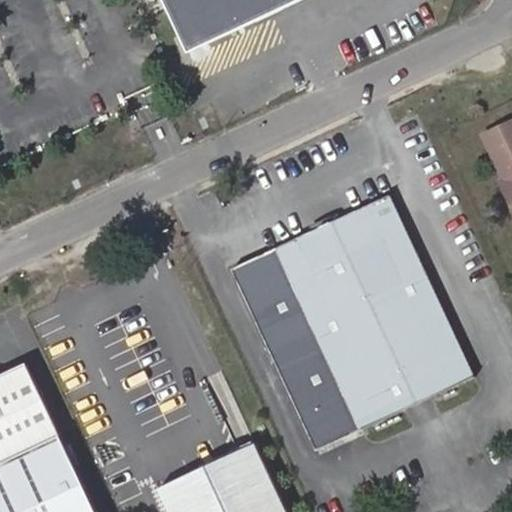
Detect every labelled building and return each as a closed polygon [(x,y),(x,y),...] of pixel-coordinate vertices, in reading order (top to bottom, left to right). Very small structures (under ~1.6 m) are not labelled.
[(162,0),(177,33),(204,43),(297,0),(162,0)] [(185,51),(204,43),(177,33),(185,51)] [(511,120),(483,134),(504,179),(501,180),(511,203),(511,120)] [(389,195),(231,268),(315,447),(472,375),(389,195)] [(0,464),(58,437),(23,364),(0,374),(0,464)] [(92,511),(58,437),(0,464),(0,511),(92,511)] [(286,511),(254,443),(155,490),(164,511),(286,511)]
